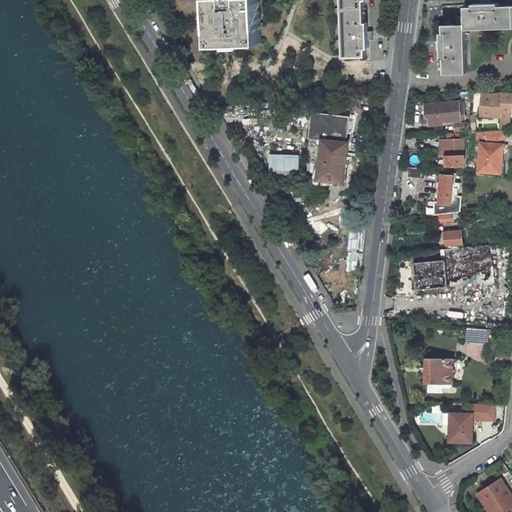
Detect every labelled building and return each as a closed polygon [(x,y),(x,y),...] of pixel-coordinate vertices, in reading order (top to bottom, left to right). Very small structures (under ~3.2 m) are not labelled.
[(210,0),(213,44),(262,42),(260,0),(210,0)] [(342,0),(344,57),(367,56),(367,48),(369,48),(369,39),(374,39),(373,31),(369,31),(368,22),(365,22),(364,0),(342,0)] [(473,3),(473,6),(465,6),(466,15),(459,15),(458,24),(444,24),(444,32),(441,32),(441,41),(437,41),(437,49),(442,49),(442,58),(445,58),(446,73),(468,72),(467,28),(511,26),(511,4),(499,5),(499,2),(490,2),(490,0),(481,0),(482,3),(473,3)] [(511,93),(504,93),(482,95),(480,114),(502,116),(503,111),(510,112),(511,111),(511,93)] [(465,118),(465,109),(460,109),(459,102),(426,105),(427,118),(430,117),(430,125),(441,124),(441,122),(462,120),(461,119),(465,118)] [(503,111),(502,116),(501,128),(509,128),(510,112),(503,111)] [(341,181),(343,164),(346,164),(348,143),(347,143),(350,117),(313,113),(310,138),(324,140),(319,179),(341,181)] [(468,131),(467,123),(456,124),(456,131),(468,131)] [(483,131),(482,143),(480,171),(500,173),(501,164),(502,164),(503,151),(504,145),(505,130),(483,131)] [(465,168),(464,132),(447,133),(447,139),(447,154),(447,166),(462,166),(462,168),(465,168)] [(270,153),(270,173),(300,173),(300,153),(270,153)] [(410,163),(419,165),(421,156),(412,154),(410,163)] [(427,169),(410,168),(409,176),(426,178),(427,169)] [(454,175),(443,174),(441,201),(435,201),(434,215),(461,212),(462,196),(458,196),(459,188),(461,188),(462,183),(456,182),(456,184),(453,184),(454,175)] [(343,203),(346,217),(355,215),(353,201),(343,203)] [(345,271),(357,272),(363,227),(351,225),(345,271)] [(463,245),(462,231),(445,233),(446,246),(460,245),(463,245)] [(493,251),(492,245),(463,248),(461,248),(446,249),(449,285),(495,281),(493,251)] [(449,287),(446,259),(414,262),(417,289),(449,287)] [(486,342),(487,329),(468,327),(468,341),(486,342)] [(454,383),(454,359),(427,358),(427,382),(454,383)] [(495,420),(495,404),(473,404),(473,413),(451,412),(450,441),(472,441),(473,419),(495,420)] [(439,446),(447,447),(448,436),(440,435),(439,446)] [(511,511),(511,493),(503,480),(484,492),(496,511),(511,511)] [(480,494),(491,511),(496,511),(484,492),(480,494)]
